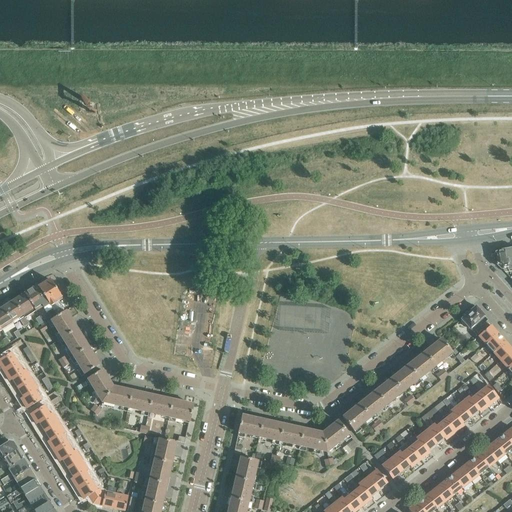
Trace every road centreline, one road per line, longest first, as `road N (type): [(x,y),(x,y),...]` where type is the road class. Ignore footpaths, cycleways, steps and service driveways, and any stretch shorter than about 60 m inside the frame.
road 1 (residential): [(473,285),(318,407),(221,388)]
road 2 (secondary): [(55,187),(169,141),(300,104)]
road 3 (secondary): [(300,104),(192,114),(52,164)]
road 4 (residential): [(221,388),(129,367),(67,272),(65,253)]
road 5 (secondary): [(300,104),(511,96)]
road 6 (tertiary): [(256,240),(456,235)]
road 7 (tertiary): [(65,253),(256,240)]
road 8 (residential): [(511,406),(378,511)]
road 9 (tertiary): [(221,388),(256,240)]
road 10 (tertiary): [(193,511),(221,388)]
